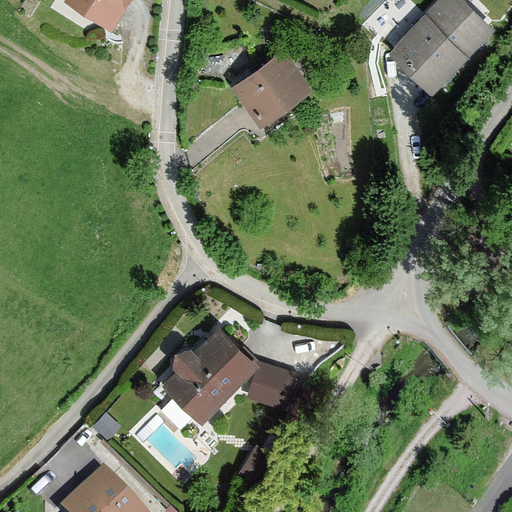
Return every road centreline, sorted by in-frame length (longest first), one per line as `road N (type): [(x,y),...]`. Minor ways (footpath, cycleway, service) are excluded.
road 1 (residential): [(210,252),(68,421),(0,488)]
road 2 (residential): [(179,0),(167,151),(173,186),(210,252)]
road 3 (track): [(270,511),(399,293)]
road 4 (residential): [(399,293),(456,178),(511,96)]
road 5 (residential): [(210,252),(241,279),(304,305),(352,310),(399,293)]
road 6 (track): [(479,380),(429,430),(373,511)]
road 7 (residential): [(511,399),(463,365),(399,293)]
